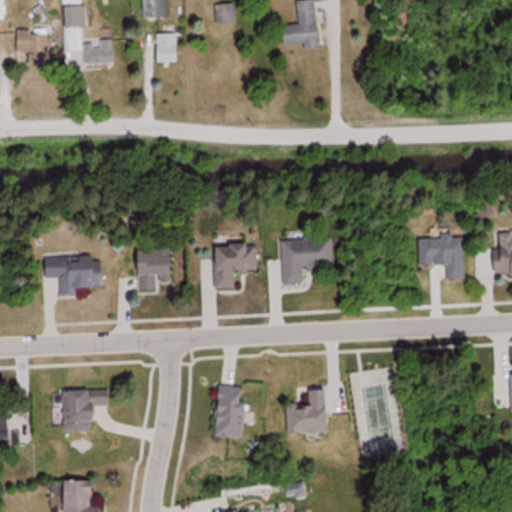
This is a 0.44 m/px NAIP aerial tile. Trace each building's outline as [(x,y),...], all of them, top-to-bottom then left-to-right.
[(171,0),(144,0),(145,19),(171,19),(171,0)] [(319,1),(297,3),(299,27),(283,28),(284,47),(304,46),(304,50),(322,49),(319,1)] [(218,27),(240,24),(238,5),(216,8),(218,27)] [(69,30),(90,30),(90,9),(69,9),(69,30)] [(118,65),(116,31),(100,32),(100,36),(85,37),(87,67),(118,65)] [(34,67),(53,67),(53,32),(20,32),(20,54),(34,54),(34,67)] [(182,36),(157,36),(157,66),(182,66),(182,36)] [(511,235),(500,235),(500,277),(511,277),(511,235)] [(338,241),(287,243),(289,287),(310,286),(309,271),(339,269),(338,241)] [(263,248),(219,248),(220,291),(242,291),(241,277),(263,276),(263,248)] [(141,252),(142,293),(162,292),(162,281),(179,281),(179,252),(141,252)] [(51,259),(52,281),(65,280),(66,294),(108,293),(107,257),(51,259)] [(250,440),(253,389),(225,387),(222,439),(250,440)] [(98,433),(98,423),(105,423),(105,407),(116,407),(116,392),(69,393),(70,433),(98,433)] [(296,435),(336,435),(336,392),(308,392),(308,402),(296,402),(296,435)] [(0,449),(17,450),(17,416),(0,415),(0,449)] [(102,482),(72,481),(70,511),(108,511),(109,507),(101,506),(102,482)]
